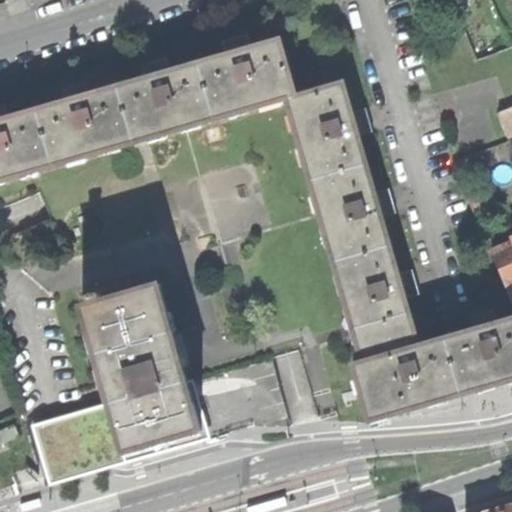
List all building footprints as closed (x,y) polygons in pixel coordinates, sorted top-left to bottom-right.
[(274,6),(280,28),(288,26),(281,4),(274,6)] [(227,54),(250,47),(247,35),(235,38),(223,41),(227,54)] [(279,39),(250,47),(227,54),(170,71),(146,78),(89,95),(65,102),(37,110),(54,167),(287,98),(296,96),(279,39)] [(477,60),(488,56),(483,42),(472,46),(477,60)] [(146,78),(170,71),(166,59),(153,62),(142,66),(146,78)] [(367,163),(359,134),(352,110),(343,82),(296,96),(287,98),(310,180),(367,163)] [(65,102),(89,95),(85,83),(74,86),(61,89),(65,102)] [(352,110),(359,134),(371,131),(367,118),(364,107),(352,110)] [(511,135),(511,107),(497,114),(506,138),(511,135)] [(37,110),(7,119),(0,121),(0,183),(54,167),(37,110)] [(391,245),(382,216),(375,192),(367,163),(310,180),(334,262),(391,245)] [(375,192),(382,216),(394,212),(391,201),(387,189),(375,192)] [(511,243),(492,252),(511,302),(511,243)] [(411,313),(406,297),(399,274),(391,245),(334,262),(354,329),(411,313)] [(399,274),(406,297),(418,294),(414,282),(411,270),(399,274)] [(159,284),(101,300),(88,304),(79,307),(108,405),(34,427),(50,484),(204,440),(159,284)] [(88,304),(101,300),(99,292),(85,296),(88,304)] [(473,330),(497,324),(494,311),(484,314),(470,318),(473,330)] [(354,329),(363,362),(420,346),(415,328),(411,313),(354,329)] [(511,319),(497,324),(473,330),(445,338),(462,396),(511,380),(511,319)] [(340,339),(343,351),(356,347),(353,335),(340,339)] [(370,423),(462,396),(445,338),(420,346),(363,362),(354,364),(370,423)] [(346,408),(353,406),(351,401),(358,399),(355,390),(342,394),(346,408)] [(265,511),(287,506),(284,498),(247,508),(248,511),(265,511)] [(21,508),(22,511),(23,511),(43,507),(41,499),(25,503),(20,504),(21,508)]
